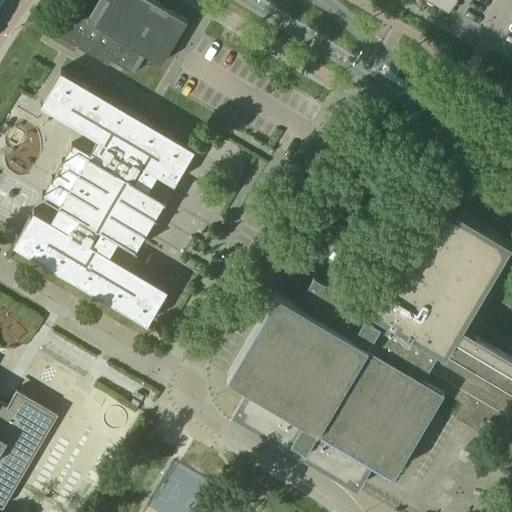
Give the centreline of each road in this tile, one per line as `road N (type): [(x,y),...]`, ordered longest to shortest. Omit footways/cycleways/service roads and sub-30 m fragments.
road 1 (residential): [(372,63),(181,382)]
road 2 (unclassified): [(181,382),(172,399),(349,511)]
road 3 (tertiary): [(511,151),(372,63)]
road 4 (tertiary): [(245,0),(328,50),(372,63)]
